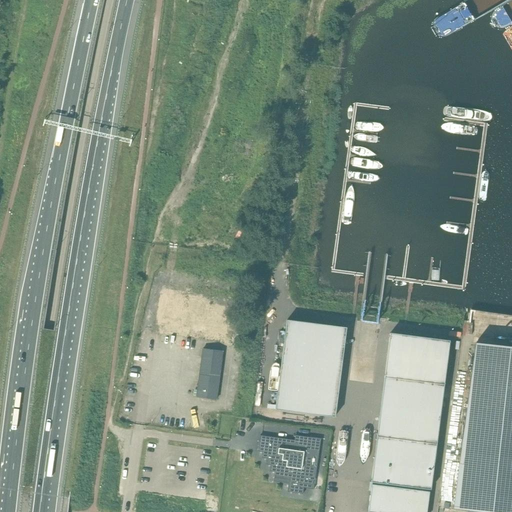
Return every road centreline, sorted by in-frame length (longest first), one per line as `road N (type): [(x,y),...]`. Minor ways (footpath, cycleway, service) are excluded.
road 1 (motorway): [(40,511),(77,255),(126,0)]
road 2 (motorway): [(91,0),(30,327),(8,511)]
road 3 (unclassified): [(0,397),(25,377),(48,330),(109,0)]
road 4 (unknown): [(344,511),(356,368)]
